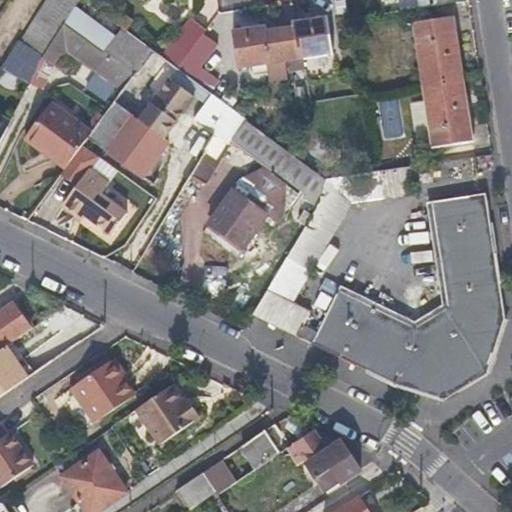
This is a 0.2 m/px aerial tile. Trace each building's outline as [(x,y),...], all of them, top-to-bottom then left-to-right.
[(46,0),(4,68),(28,84),(40,57),(48,45),(63,23),(76,6),(79,0),(46,0)] [(76,6),(63,23),(109,55),(135,75),(153,50),(124,28),(118,36),(76,6)] [(294,27),(281,29),(287,60),(331,52),(326,17),(294,23),(294,27)] [(424,84),(463,79),(453,17),(415,22),(424,84)] [(177,68),(207,29),(192,18),(162,57),(177,68)] [(69,50),(124,89),(135,75),(109,55),(63,23),(48,45),(40,57),(54,65),(61,51),(69,50)] [(287,60),(281,29),(268,31),(267,27),(234,32),(240,67),(287,60)] [(221,40),(207,29),(177,68),(211,93),(221,79),(202,65),(221,40)] [(162,57),(153,50),(135,75),(124,89),(93,132),(90,137),(107,148),(150,179),(194,119),(212,94),(211,93),(177,68),(162,57)] [(472,139),(463,79),(424,84),(433,144),(472,139)] [(215,135),(191,175),(204,183),(231,139),(244,117),(212,94),(194,119),(215,135)] [(54,160),(65,168),(83,145),(90,137),(93,132),(51,102),(24,139),(54,160)] [(0,123),(6,128),(9,122),(0,116),(0,123)] [(244,117),(231,139),(275,170),(289,150),(244,117)] [(107,185),(88,171),(99,156),(83,145),(65,168),(59,177),(75,188),(62,206),(82,220),(85,215),(112,235),(127,214),(100,195),(107,185)] [(289,150),(275,170),(318,203),(325,178),(302,161),(289,150)] [(295,244),(254,313),(277,325),(336,355),(361,366),(393,382),(444,397),(485,372),(503,316),(499,284),(485,193),(434,200),(436,214),(449,308),(417,328),(397,318),(363,302),(338,289),(314,336),(301,330),(310,313),(292,303),(324,248),(351,201),(406,194),(404,185),(434,180),(432,162),(369,172),(325,178),(318,203),(316,207),(315,210),(306,225),(295,244)] [(209,222),(245,247),(268,214),(276,219),(282,210),(286,185),(262,168),(240,180),(209,222)] [(299,221),(306,225),(315,210),(316,207),(303,197),(298,205),(305,210),(299,221)] [(288,217),(273,244),(285,251),(300,225),(288,217)] [(0,349),(0,350),(31,328),(12,301),(0,309),(0,349)] [(0,350),(0,395),(27,377),(5,346),(0,350)] [(90,411),(130,383),(123,373),(127,370),(120,360),(75,390),(90,411)] [(131,383),(135,380),(127,370),(123,373),(130,383),(131,383)] [(187,404),(192,400),(180,382),(174,386),(187,404)] [(139,397),(130,383),(90,411),(98,424),(139,397)] [(174,386),(139,410),(163,446),(204,418),(192,400),(187,404),(174,386)] [(12,435),(9,429),(0,435),(0,472),(28,453),(15,433),(12,435)] [(279,454),(264,432),(241,447),(255,470),(279,454)] [(327,493),(362,470),(341,443),(328,451),(315,432),(294,445),(298,449),(295,454),(299,461),(305,461),(327,493)] [(37,466),(28,453),(0,472),(0,483),(3,488),(37,466)] [(99,511),(126,494),(98,453),(62,477),(86,511),(99,511)] [(216,492),(203,473),(176,491),(188,510),(216,492)] [(368,511),(359,498),(337,511),(368,511)]
